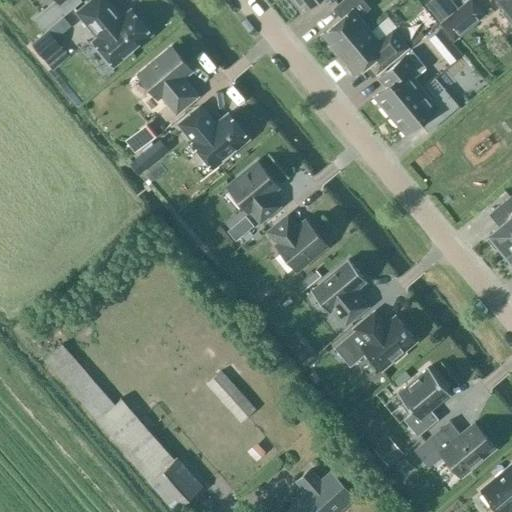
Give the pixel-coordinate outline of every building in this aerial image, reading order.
[(92,41),(113,66),(150,35),(130,10),(120,18),(105,0),(91,0),(76,12),(97,37),(92,41)] [(292,0),(302,12),(316,0),(330,0),(332,2),(335,0),(292,0)] [(336,56),(369,29),(360,17),(370,9),(362,0),(342,0),(332,9),(341,19),(321,35),(330,45),(328,47),(336,56)] [(453,40),(484,14),(472,0),(469,0),(440,24),(453,40)] [(511,0),(498,0),(505,8),(501,12),(511,25),(511,0)] [(63,15),(54,5),(36,21),(44,31),(63,15)] [(369,29),(336,56),(344,66),(346,64),(354,75),(374,59),(382,69),(408,48),(392,30),(379,40),(369,29)] [(30,44),(45,62),(62,47),(47,30),(30,44)] [(191,70),(171,47),(137,75),(157,98),(160,95),(176,113),(197,96),(182,77),(191,70)] [(389,116),(422,89),(413,78),(426,68),(412,50),(387,70),(395,80),(373,97),(389,116)] [(431,100),(422,89),(389,116),(405,135),(425,119),(433,128),(458,107),(444,90),(431,100)] [(211,169),(247,139),(226,115),(214,125),(198,106),(177,124),(192,143),(191,144),(211,169)] [(146,130),(129,144),(136,152),(153,138),(146,130)] [(151,165),(175,145),(170,139),(146,159),(151,165)] [(257,162),(227,187),(248,212),(250,210),(259,222),(279,206),(269,194),(277,187),(257,162)] [(506,256),(511,250),(511,194),(496,207),(507,220),(488,235),(490,237),(486,240),(495,250),(498,247),(506,256)] [(276,245),(296,270),(326,245),(305,221),(297,228),(287,216),(268,232),(278,244),(276,245)] [(366,280),(349,259),(311,290),(328,311),(332,308),(344,323),(366,305),(353,290),(366,280)] [(354,328),(355,329),(333,347),(349,366),(366,353),(379,370),(392,359),(394,362),(405,353),(403,350),(415,340),(396,316),(373,335),(362,322),(354,328)] [(97,421),(114,405),(62,345),(44,361),(97,421)] [(449,394),(428,368),(397,393),(412,412),(403,419),(417,436),(438,419),(430,410),(449,394)] [(220,371),(206,384),(241,423),(255,410),(220,371)] [(97,421),(150,481),(174,460),(121,400),(114,405),(97,421)] [(495,448),(473,423),(450,442),(439,429),(413,450),(427,467),(442,455),(460,477),(495,448)] [(379,443),(396,462),(410,448),(393,430),(379,443)] [(176,458),(174,460),(150,481),(149,481),(175,510),(201,487),(176,458)] [(511,511),(511,464),(495,479),(481,490),(498,511),(505,511),(511,511)] [(309,470),(297,481),(308,493),(287,511),(336,511),(353,497),(331,473),(320,483),(309,470)]
